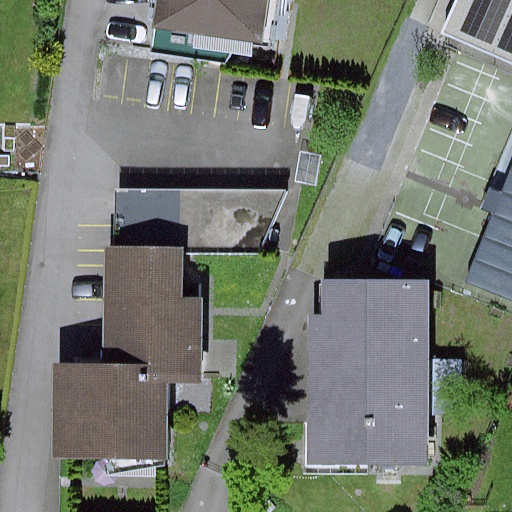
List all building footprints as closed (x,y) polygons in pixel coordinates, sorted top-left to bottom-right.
[(280,0),(167,0),(159,58),(238,69),(249,46),(273,50),(280,0)] [(511,0),(457,0),(443,33),(511,62),(511,0)] [(511,170),(501,196),(490,191),(482,210),(493,214),(465,282),(511,301),(511,170)] [(285,191),(118,189),(117,250),(181,251),(259,251),(285,191)] [(107,250),(106,369),(164,370),(202,370),(202,297),(180,297),(181,251),(117,250),(107,250)] [(327,291),(327,322),(313,322),(313,466),(426,465),(425,291),(327,291)] [(106,369),(55,370),(55,457),(165,457),(164,370),(106,369)]
